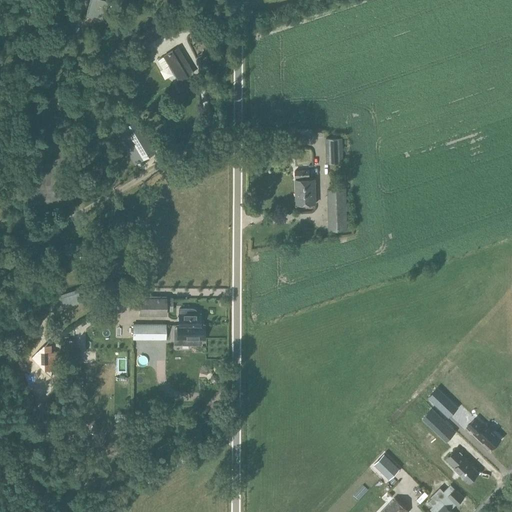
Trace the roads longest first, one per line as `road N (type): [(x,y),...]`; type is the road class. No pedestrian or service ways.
road 1 (unclassified): [(233,511),(236,0)]
road 2 (track): [(0,255),(236,126)]
